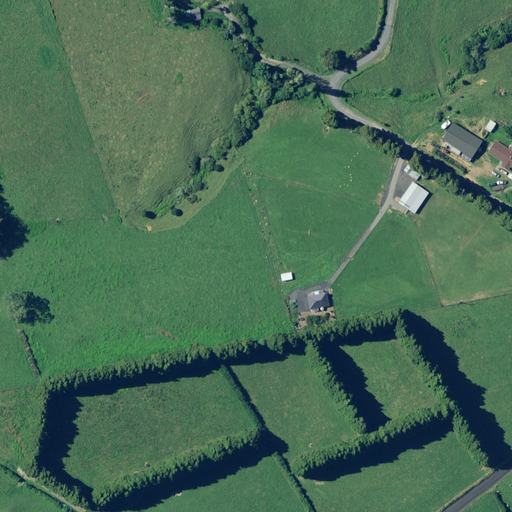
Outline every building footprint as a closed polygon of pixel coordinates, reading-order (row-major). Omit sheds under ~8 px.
[(200,9),(185,11),(186,17),(192,16),(193,20),(201,19),(200,9)] [(496,123),(490,120),(485,129),(491,132),(496,123)] [(482,141),(452,122),(442,140),(472,158),(482,141)] [(511,170),(511,172),(511,173),(511,150),(509,149),(508,149),(495,141),(487,153),(502,162),(500,166),(507,170),(510,167),(511,168),(511,170)] [(428,193),(412,182),(401,199),(396,196),(394,200),(414,214),(428,193)]
